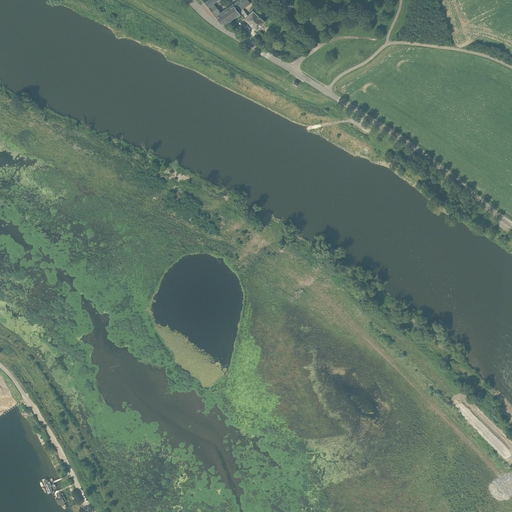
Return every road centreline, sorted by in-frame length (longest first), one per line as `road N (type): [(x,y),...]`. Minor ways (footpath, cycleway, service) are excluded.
road 1 (track): [(511,496),(443,415),(309,284),(159,217),(0,115)]
road 2 (tertiary): [(511,225),(326,91)]
road 3 (unclassified): [(326,91),(395,42),(466,50),(511,66)]
road 4 (unclassified): [(89,511),(66,457),(0,366)]
road 5 (tertiary): [(326,91),(189,0)]
